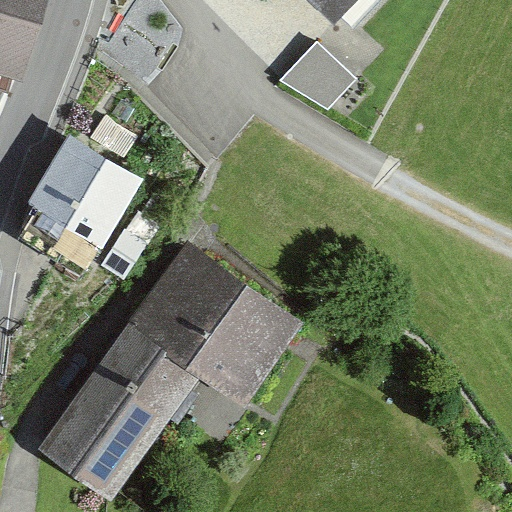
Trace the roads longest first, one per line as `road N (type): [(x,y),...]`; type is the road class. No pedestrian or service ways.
road 1 (unclassified): [(181,0),(296,118),(387,176)]
road 2 (tertiary): [(73,0),(0,181)]
road 3 (track): [(387,176),(511,252)]
